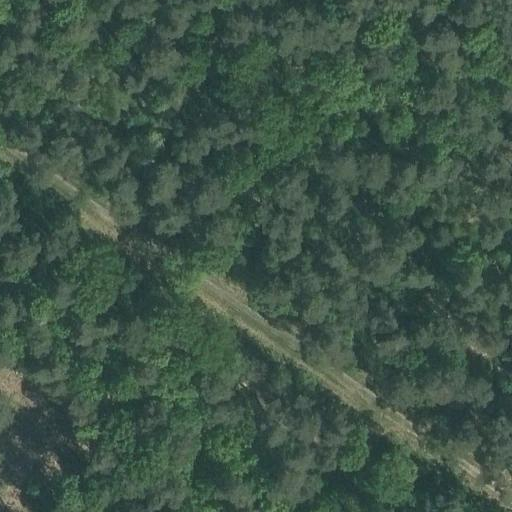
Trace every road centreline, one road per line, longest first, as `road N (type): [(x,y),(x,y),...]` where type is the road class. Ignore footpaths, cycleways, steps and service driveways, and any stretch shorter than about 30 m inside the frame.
road 1 (track): [(0,129),(511,490)]
road 2 (track): [(252,511),(511,314)]
